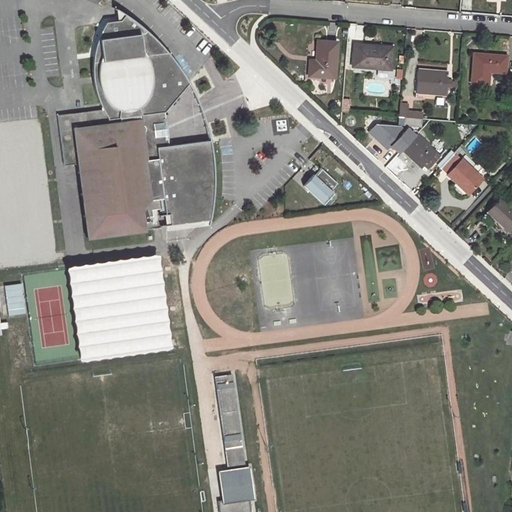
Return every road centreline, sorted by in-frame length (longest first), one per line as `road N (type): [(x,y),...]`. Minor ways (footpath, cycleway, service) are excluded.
road 1 (unclassified): [(215,28),(511,308)]
road 2 (residential): [(215,28),(243,5),(511,25)]
